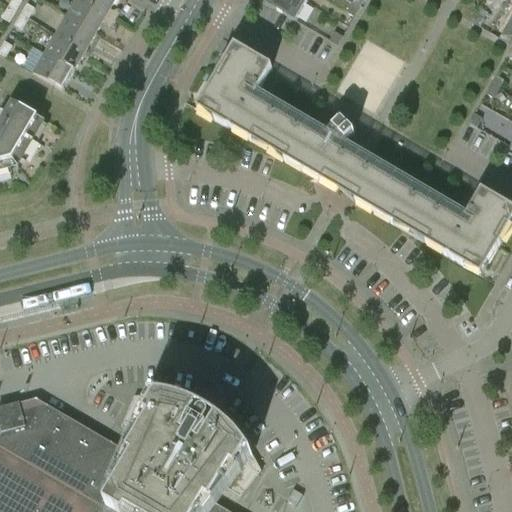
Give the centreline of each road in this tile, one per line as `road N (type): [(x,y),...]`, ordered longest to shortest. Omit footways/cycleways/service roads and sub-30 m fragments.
road 1 (tertiary): [(392,392),(350,335),(285,282),(206,251),(141,245)]
road 2 (tertiary): [(144,270),(201,277),(272,305),(319,340),(368,402)]
road 3 (tertiary): [(141,245),(138,110),(191,10)]
road 4 (residential): [(392,392),(490,340),(511,305)]
road 5 (tertiary): [(0,300),(144,270)]
road 6 (tertiary): [(141,245),(0,275)]
road 7 (residential): [(311,74),(221,18),(191,10)]
road 8 (tertiary): [(430,511),(392,392)]
